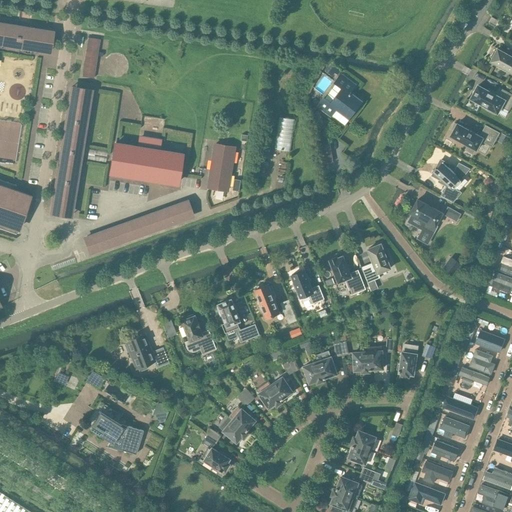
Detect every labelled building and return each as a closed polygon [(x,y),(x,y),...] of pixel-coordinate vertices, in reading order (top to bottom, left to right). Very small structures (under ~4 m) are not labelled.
[(5,23),(1,44),(45,51),(48,31),(5,23)] [(88,37),(82,76),(94,78),(100,39),(88,37)] [(493,58),(491,61),(500,66),(499,68),(506,71),(507,69),(511,72),(511,56),(498,49),(496,52),(494,51),(491,57),(493,58)] [(324,98),(318,106),(330,115),(336,108),(349,117),(353,111),(351,109),(359,100),(349,92),(354,85),(342,75),(335,83),(343,89),(332,104),(324,98)] [(478,85),(471,98),(489,108),(488,110),(495,114),(496,111),(498,112),(501,106),(509,110),(511,104),(511,94),(500,88),(496,95),(478,85)] [(70,92),(51,209),(71,212),(91,95),(70,92)] [(279,117),(274,149),(291,151),(295,120),(279,117)] [(457,123),(457,124),(455,123),(451,129),(453,130),(451,136),(468,145),(466,150),(473,154),(475,149),(477,150),(482,141),(492,147),(500,132),(486,125),(480,135),(457,123)] [(503,133),(499,141),(506,145),(510,137),(503,133)] [(152,180),(176,184),(181,154),(157,150),(159,140),(141,137),(139,147),(115,143),(111,173),(135,177),(135,172),(153,175),(152,180)] [(235,148),(215,145),(208,186),(229,189),(235,148)] [(459,163),(453,172),(447,167),(449,165),(441,160),(438,165),(439,167),(436,170),(435,170),(432,175),(440,179),(439,181),(446,185),(445,187),(442,191),(440,195),(439,194),(439,195),(454,203),(455,203),(452,202),(461,193),(455,188),(461,180),(460,180),(470,169),(459,163)] [(0,179),(0,228),(16,234),(29,195),(14,190),(16,185),(0,179)] [(418,199),(411,212),(427,221),(424,227),(434,232),(438,226),(436,225),(443,213),(418,199)] [(100,232),(86,238),(87,241),(87,242),(89,248),(91,252),(191,216),(190,212),(188,206),(187,206),(186,202),(171,207),(100,232)] [(457,221),(461,214),(448,207),(444,214),(457,221)] [(507,236),(511,225),(507,223),(502,234),(507,236)] [(498,245),(503,247),(507,237),(502,235),(500,239),(498,245)] [(378,273),(379,272),(391,268),(387,259),(390,259),(387,251),(385,252),(381,244),(368,249),(374,264),(363,268),(362,267),(368,282),(380,277),(378,273)] [(350,273),(350,272),(343,256),(338,258),(337,257),(330,260),(339,282),(345,279),(351,294),(365,289),(358,270),(350,273)] [(511,259),(503,256),(498,269),(511,274),(511,259)] [(494,270),(489,267),(483,283),(489,285),(494,270)] [(292,275),(295,282),(292,283),(295,291),(298,290),(301,297),(308,294),(312,303),(324,298),(319,285),(312,288),(305,270),(301,271),(300,270),(295,272),(295,273),(292,275)] [(511,286),(511,278),(496,272),(491,286),(509,292),(511,286)] [(259,288),(256,289),(261,302),(259,303),(261,310),(264,309),(267,317),(271,315),(272,318),(279,315),(278,313),(280,312),(269,284),(265,285),(264,284),(259,287),(259,288)] [(240,330),(240,329),(239,327),(240,327),(238,322),(240,321),(237,312),(236,307),(235,307),(232,298),(218,304),(219,306),(217,307),(221,316),(223,315),(226,322),(222,324),(225,333),(235,329),(240,342),(244,341),(240,330)] [(289,323),(297,320),(289,300),(281,303),(289,323)] [(216,348),(209,330),(202,333),(195,315),(194,316),(194,314),(187,316),(188,318),(182,320),(190,340),(185,342),(187,345),(188,347),(189,349),(191,351),(193,351),(195,351),(197,350),(201,349),(203,354),(216,348)] [(468,322),(462,338),(470,341),(476,325),(468,322)] [(240,330),(244,341),(260,335),(255,324),(240,329),(240,330)] [(504,339),(481,330),(476,343),(499,351),(504,339)] [(151,352),(144,333),(125,341),(126,344),(124,344),(127,352),(129,351),(136,368),(138,368),(139,371),(147,368),(145,365),(154,361),(157,367),(168,363),(162,348),(151,352)] [(464,357),(470,341),(462,338),(456,354),(464,357)] [(340,343),(343,355),(348,354),(346,342),(340,343)] [(343,355),(340,343),(334,344),(337,356),(343,355)] [(427,344),(422,355),(428,357),(433,346),(427,344)] [(368,347),(369,372),(370,372),(369,369),(372,369),(383,368),(383,364),(385,363),(384,359),(383,359),(382,346),(368,347)] [(369,372),(368,347),(367,347),(367,352),(354,352),(355,370),(362,369),(362,372),(369,372)] [(476,349),(473,356),(470,366),(491,374),(494,364),(490,362),(492,356),(476,349)] [(409,374),(414,374),(414,369),(416,370),(417,364),(415,364),(417,354),(403,352),(401,362),(398,362),(397,369),(399,370),(399,372),(402,373),(401,375),(409,376),(409,374)] [(318,361),(324,380),(325,380),(324,378),(326,378),(326,377),(337,373),(335,369),(337,369),(336,364),(334,365),(331,357),(318,361)] [(288,361),(294,372),(299,369),(293,358),(288,361)] [(294,372),(288,361),(283,363),(288,374),(294,372)] [(318,361),(304,366),(310,383),(317,380),(318,383),(324,380),(318,361)] [(445,383),(450,385),(453,386),(459,370),(457,369),(456,369),(451,367),(452,367),(451,367),(445,383)] [(489,377),(462,367),(459,374),(464,376),(462,381),(471,384),(473,380),(486,385),(489,377)] [(55,381),(65,385),(68,376),(58,372),(55,381)] [(268,381),(282,402),(283,401),(281,400),(284,398),(283,398),(293,391),(290,388),(291,387),(289,383),(288,384),(283,377),(271,385),(268,381)] [(268,381),(256,389),(269,408),(275,403),(277,405),(282,402),(268,381)] [(242,392),(250,402),(255,398),(246,388),(242,392)] [(448,392),(443,390),(442,390),(436,406),(442,408),(448,392)] [(250,402),(242,392),(237,396),(246,406),(250,402)] [(447,396),(443,407),(474,418),(478,408),(470,405),(472,400),(455,393),(453,399),(447,396)] [(85,426),(121,448),(121,449),(136,454),(143,430),(121,423),(120,425),(113,420),(118,413),(100,401),(85,426)] [(168,412),(161,403),(156,404),(153,414),(159,423),(164,422),(168,412)] [(229,416),(248,432),(249,432),(247,431),(249,429),(248,429),(255,420),(252,417),(253,416),(250,413),(249,414),(238,405),(229,416)] [(248,432),(229,416),(229,417),(233,420),(224,430),(237,442),(242,436),(244,438),(248,432)] [(445,416),(440,428),(445,430),(443,435),(451,438),(453,433),(465,437),(469,426),(445,416)] [(438,420),(437,420),(432,418),(428,427),(435,429),(438,420)] [(397,423),(392,434),(398,436),(402,425),(397,423)] [(207,433),(218,440),(221,435),(210,428),(207,433)] [(370,450),(376,437),(359,430),(356,437),(354,436),(352,443),(370,450)] [(218,440),(207,433),(204,438),(215,445),(218,440)] [(426,452),(433,436),(426,434),(420,449),(426,452)] [(511,444),(498,439),(494,449),(511,455),(511,459),(511,460),(511,459),(511,444)] [(441,455),(454,460),(459,449),(436,440),(432,452),(437,454),(436,457),(440,458),(441,455)] [(370,450),(352,443),(351,443),(353,444),(352,446),(353,447),(349,457),(353,459),(353,460),(357,462),(357,460),(365,463),(370,450)] [(222,471),(223,469),(226,470),(230,464),(228,462),(230,459),(225,456),(226,455),(222,452),(221,453),(212,448),(211,449),(208,447),(202,456),(206,458),(204,460),(214,466),(212,468),(219,472),(220,470),(222,471)] [(426,461),(422,471),(426,472),(425,476),(431,479),(432,475),(449,481),(453,471),(426,461)] [(362,473),(378,479),(380,474),(364,467),(362,473)] [(409,478),(415,481),(419,472),(412,469),(409,478)] [(511,489),(511,486),(511,474),(501,471),(499,476),(486,471),(483,479),(511,489)] [(362,473),(359,479),(376,485),(378,479),(362,473)] [(334,489),(358,498),(363,484),(350,479),(351,478),(347,476),(346,478),(342,476),(338,487),(337,487),(336,489),(334,488),(334,489)] [(415,481),(409,478),(405,490),(411,492),(415,481)] [(441,503),(445,494),(415,482),(409,498),(421,503),(423,497),(441,503)] [(481,484),(478,492),(485,494),(482,502),(503,510),(508,495),(481,484)] [(359,498),(358,498),(334,489),(332,495),(334,496),(331,503),(333,504),(329,511),(356,511),(357,510),(354,509),(359,498)] [(0,511),(32,511),(0,491),(0,511)]
